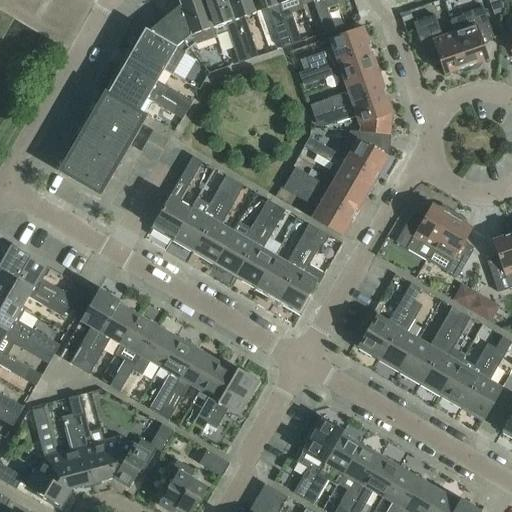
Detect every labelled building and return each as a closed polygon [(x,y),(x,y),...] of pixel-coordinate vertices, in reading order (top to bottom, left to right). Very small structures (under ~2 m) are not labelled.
[(181,6),(165,19),(190,50),(196,45),(217,37),(216,35),(203,0),(187,0),(180,3),(181,6)] [(227,0),(203,0),(216,35),(229,31),(240,62),(248,60),(227,0)] [(251,0),(227,0),(248,60),(259,56),(255,48),(245,18),(257,13),(251,0)] [(276,0),(251,0),(257,13),(268,9),(279,40),(282,48),(292,45),(276,0)] [(276,0),(292,45),(302,41),(293,17),(292,14),(304,10),(302,6),(300,0),(276,0)] [(324,0),(300,0),(302,6),(313,2),(325,34),(335,30),(328,10),(324,0)] [(324,0),(328,10),(338,6),(335,0),(324,0)] [(504,11),(504,0),(491,4),(495,14),(504,11)] [(463,18),(451,23),(455,34),(469,73),(472,71),(485,62),(489,61),(483,43),(494,39),(484,8),(462,16),(463,18)] [(410,11),(401,15),(404,23),(413,20),(410,11)] [(435,17),(414,23),(416,32),(427,62),(439,58),(445,76),(450,74),(465,74),(469,73),(455,34),(443,38),(435,17)] [(139,37),(131,51),(164,70),(172,75),(184,55),(190,50),(165,19),(148,32),(146,31),(142,39),(139,37)] [(333,49),(308,58),(312,70),(371,50),(363,28),(330,39),(333,49)] [(305,72),(300,74),(304,86),(342,73),(345,83),(378,71),(371,50),(312,70),(305,72)] [(131,51),(119,72),(181,109),(187,112),(192,102),(171,90),(157,82),(164,70),(131,51)] [(308,58),(301,61),(305,72),(312,70),(308,58)] [(348,92),(310,105),(315,118),(386,93),(378,71),(345,83),(348,92)] [(119,72),(106,93),(139,112),(147,117),(154,104),(182,120),(187,112),(181,109),(119,72)] [(67,165),(63,173),(101,196),(147,117),(139,112),(106,93),(65,164),(67,165)] [(315,118),(317,125),(325,126),(356,115),(360,127),(359,133),(391,136),(394,115),(386,93),(315,118)] [(154,132),(142,153),(157,162),(168,143),(169,141),(154,132)] [(337,153),(336,154),(378,178),(389,158),(387,156),(390,151),(391,136),(359,133),(350,132),(337,153)] [(310,138),(305,147),(312,151),(317,142),(310,138)] [(337,153),(317,142),(312,151),(334,164),(337,171),(332,178),(336,180),(366,198),(378,178),(336,154),(337,153)] [(171,197),(153,227),(160,231),(159,234),(173,242),(192,209),(180,202),(203,163),(194,158),(171,197)] [(296,167),(289,179),(355,217),(366,198),(336,180),(331,188),(296,167)] [(227,177),(220,188),(229,194),(236,182),(235,182),(227,177)] [(289,179),(284,188),(319,208),(312,220),(343,237),(355,217),(289,179)] [(229,194),(195,251),(202,255),(200,258),(214,266),(233,233),(222,227),(245,187),(236,182),(229,194)] [(192,209),(173,242),(187,251),(189,247),(195,251),(229,194),(220,188),(210,206),(198,199),(192,209)] [(233,233),(214,266),(228,275),(230,272),(237,275),(277,206),(269,201),(252,229),(240,222),(233,233)] [(277,206),(237,275),(243,279),(242,282),(256,291),(275,258),(263,251),(271,237),(286,211),(277,206)] [(413,216),(396,244),(427,262),(434,249),(455,213),(452,211),(437,208),(433,206),(423,222),(413,216)] [(434,249),(427,262),(446,273),(458,280),(474,252),(464,245),(473,229),(469,227),(459,215),(455,213),(434,249)] [(275,258),(256,291),(270,299),(272,296),(278,300),(319,230),(310,225),(305,233),(287,264),(275,258)] [(499,259),(488,263),(498,292),(511,286),(511,229),(510,231),(498,240),(493,241),(499,259)] [(319,230),(278,300),(285,303),(283,307),(301,317),(312,299),(308,297),(317,283),(317,282),(320,284),(325,275),(310,266),(321,247),(320,247),(321,245),(326,243),(329,237),(319,230)] [(7,264),(3,270),(69,308),(68,309),(79,315),(79,314),(91,293),(79,286),(77,290),(65,293),(43,281),(50,269),(17,250),(18,248),(13,245),(12,247),(3,262),(7,264)] [(3,270),(0,275),(0,296),(22,309),(22,308),(28,298),(63,318),(68,309),(69,308),(3,270)] [(364,330),(354,348),(372,358),(374,355),(380,359),(414,302),(421,289),(412,283),(388,324),(377,317),(368,332),(364,330)] [(463,285),(454,301),(471,312),(481,295),(463,285)] [(76,356),(71,364),(81,370),(119,305),(114,302),(116,298),(100,289),(81,322),(92,328),(76,356)] [(481,295),(471,312),(491,323),(501,307),(481,295)] [(0,296),(0,324),(41,348),(44,350),(50,340),(19,322),(26,310),(22,308),(22,309),(0,296)] [(414,302),(380,359),(387,363),(385,366),(399,374),(419,341),(407,334),(423,307),(414,302)] [(119,305),(81,370),(90,375),(95,367),(111,340),(121,346),(138,316),(119,305)] [(419,341),(399,374),(414,382),(415,379),(422,383),(456,326),(461,317),(451,311),(430,348),(419,341)] [(456,326),(422,383),(428,387),(427,390),(441,398),(460,366),(463,360),(465,356),(454,349),(471,319),(463,314),(461,317),(456,326)] [(123,365),(111,386),(120,391),(133,371),(158,328),(138,316),(121,346),(116,355),(126,361),(123,365)] [(0,324),(0,351),(8,356),(14,345),(35,358),(41,348),(0,324)] [(158,328),(133,371),(143,377),(151,363),(161,369),(178,339),(158,328)] [(496,350),(463,407),(470,411),(468,414),(483,423),(502,390),(490,383),(511,344),(511,343),(503,338),(496,350)] [(171,374),(150,410),(160,416),(198,351),(178,339),(161,369),(171,374)] [(50,340),(44,350),(54,355),(59,345),(50,340)] [(460,366),(441,398),(455,407),(457,404),(463,407),(496,350),(488,345),(475,367),(463,360),(460,366)] [(41,348),(35,358),(48,365),(54,355),(44,350),(41,348)] [(0,366),(26,381),(32,371),(8,356),(0,351),(0,366)] [(198,351),(160,416),(169,421),(190,386),(200,391),(217,362),(198,351)] [(210,397),(194,425),(204,431),(208,425),(207,425),(237,374),(217,362),(200,391),(210,397)] [(32,371),(26,381),(35,386),(41,376),(32,371)] [(237,374),(207,425),(208,425),(217,430),(229,410),(240,416),(256,387),(258,388),(261,383),(244,373),(242,376),(237,374)] [(0,407),(5,410),(19,418),(25,408),(0,393),(0,407)] [(81,395),(69,398),(74,415),(75,419),(86,416),(81,395)] [(50,415),(47,404),(31,407),(33,415),(39,418),(50,415)] [(5,410),(0,418),(0,420),(1,421),(13,428),(19,418),(5,410)] [(71,451),(60,454),(70,490),(71,490),(92,484),(75,419),(74,415),(62,418),(71,451)] [(90,432),(86,416),(75,419),(92,484),(113,479),(114,479),(105,443),(101,429),(90,432)] [(511,416),(502,434),(511,439),(511,416)] [(310,466),(293,494),(304,501),(319,474),(342,435),(337,432),(339,428),(322,418),(319,424),(320,424),(299,460),(310,466)] [(120,438),(105,443),(114,479),(113,479),(114,480),(130,490),(144,466),(147,468),(157,451),(163,454),(175,433),(163,425),(151,446),(142,440),(138,447),(134,445),(133,446),(120,438)] [(319,474),(304,501),(314,506),(329,480),(338,485),(344,475),(361,446),(342,435),(319,474)] [(338,509),(335,511),(349,511),(381,457),(361,446),(344,475),(338,485),(348,491),(338,509)] [(208,451),(200,464),(223,477),(231,465),(208,451)] [(0,464),(0,480),(17,491),(21,484),(45,498),(43,501),(61,511),(62,511),(71,496),(69,495),(71,491),(71,490),(70,490),(60,454),(45,458),(37,472),(29,467),(23,478),(0,464)] [(381,457),(349,511),(362,511),(374,492),(384,498),(401,469),(381,457)] [(168,490),(159,506),(168,511),(176,511),(178,510),(182,511),(194,511),(208,488),(192,479),(196,472),(178,462),(163,487),(168,490)] [(394,504),(388,511),(402,511),(420,480),(401,469),(384,498),(394,504)] [(420,480),(402,511),(428,511),(440,492),(420,480)] [(280,511),(289,499),(280,493),(266,485),(250,511),(280,511)] [(455,511),(460,503),(440,492),(428,511),(455,511)] [(0,494),(0,511),(13,511),(7,508),(11,501),(0,494)] [(460,503),(455,511),(482,511),(467,503),(465,506),(460,503)]
